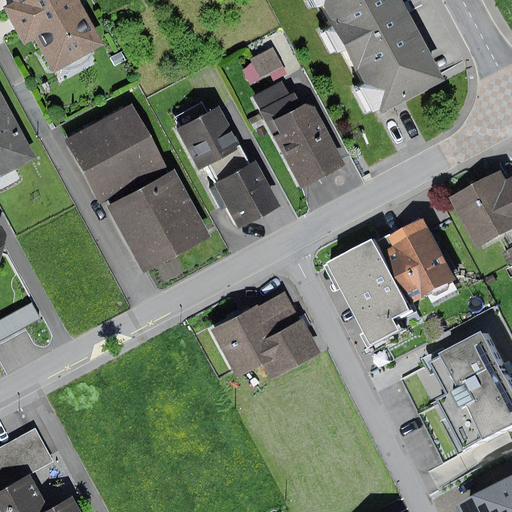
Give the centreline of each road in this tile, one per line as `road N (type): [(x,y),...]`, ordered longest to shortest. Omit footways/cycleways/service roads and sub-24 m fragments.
road 1 (residential): [(292,238),(0,395)]
road 2 (residential): [(292,238),(431,511)]
road 3 (residential): [(511,119),(292,238)]
